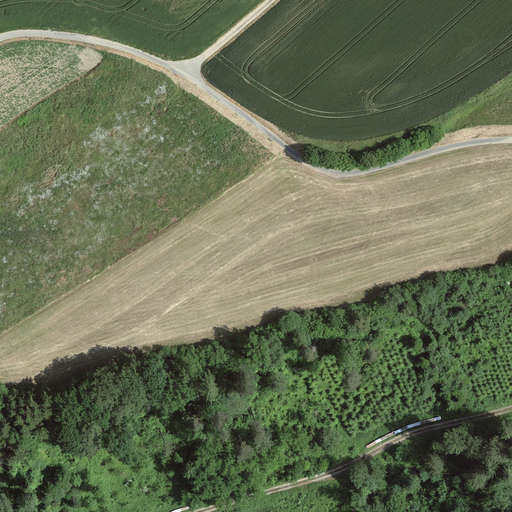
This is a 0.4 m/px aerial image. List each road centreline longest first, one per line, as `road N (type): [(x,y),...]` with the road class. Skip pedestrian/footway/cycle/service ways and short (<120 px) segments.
road 1 (track): [(0,38),(46,33),(154,58),(331,172),(511,139)]
road 2 (track): [(511,408),(421,430),(330,474),(199,511)]
